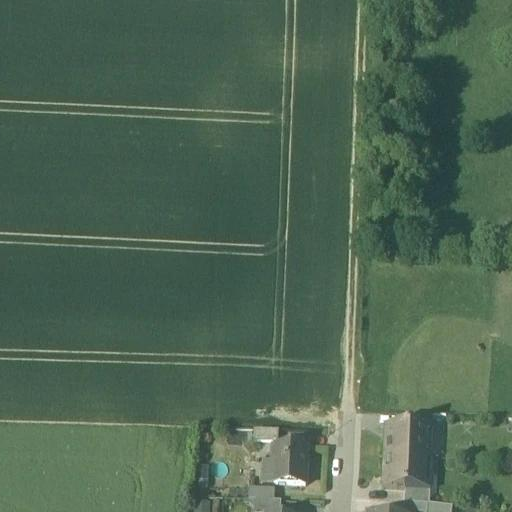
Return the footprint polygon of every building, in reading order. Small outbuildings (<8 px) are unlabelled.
[(433,418),(409,417),(408,429),(427,430),(426,431),(433,431),(433,418)] [(408,429),(387,428),(386,460),(426,462),(426,431),(427,430),(408,429)] [(233,432),(232,444),(277,446),(277,434),(233,432)] [(307,451),(272,450),(271,467),(274,467),(273,489),(305,490),(307,451)] [(426,462),(386,460),(385,492),(406,493),(425,494),(425,492),(426,462)] [(425,494),(406,493),(405,505),(429,507),(431,507),(431,492),(425,492),(425,494)]
